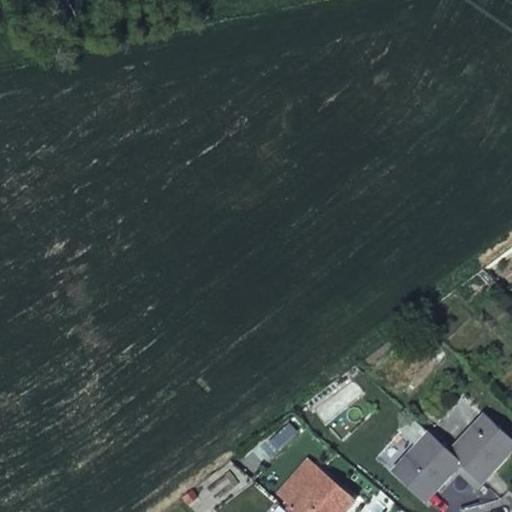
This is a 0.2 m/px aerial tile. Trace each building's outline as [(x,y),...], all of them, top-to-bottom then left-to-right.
[(483,269),(477,273),(489,286),(494,281),(483,269)] [(491,466),(495,470),(507,457),(503,453),(511,443),(511,439),(483,413),(472,425),(475,428),(452,454),(458,460),(479,479),(491,466)] [(458,460),(452,454),(427,431),(416,444),(419,447),(395,473),(423,498),(435,485),(439,489),(451,476),(447,472),(458,460)] [(484,483),(495,470),(491,466),(479,479),(484,483)] [(344,511),(343,510),(353,498),(320,470),(309,482),(313,485),(290,511),(291,511),(344,511)] [(428,502),(439,489),(435,485),(423,498),(428,502)]
